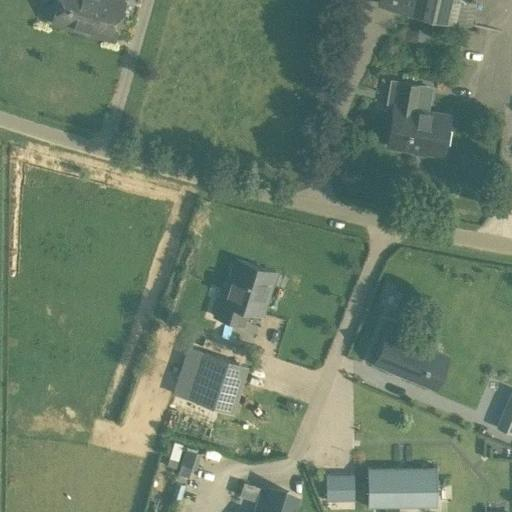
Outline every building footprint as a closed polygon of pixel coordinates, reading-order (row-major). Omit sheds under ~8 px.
[(58,0),(53,22),(113,39),(124,1),(120,0),(58,0)] [(476,4),(459,0),(378,0),(377,5),(471,26),(476,4)] [(394,107),(388,145),(442,154),(448,116),(394,107)] [(275,272),(235,258),(221,300),(217,300),(212,315),(244,326),(249,310),(262,314),(275,272)] [(375,361),(421,380),(433,351),(387,332),(375,361)] [(220,408),(236,360),(204,350),(188,398),(220,408)] [(511,389),(498,423),(511,429),(511,389)] [(182,456),(197,461),(200,452),(185,447),(182,456)] [(178,473),(187,476),(191,466),(181,463),(178,473)] [(436,465),(367,466),(367,506),(437,505),(436,465)] [(353,498),(353,474),(326,474),(326,498),(353,498)] [(292,511),(297,497),(268,487),(260,511),(292,511)]
